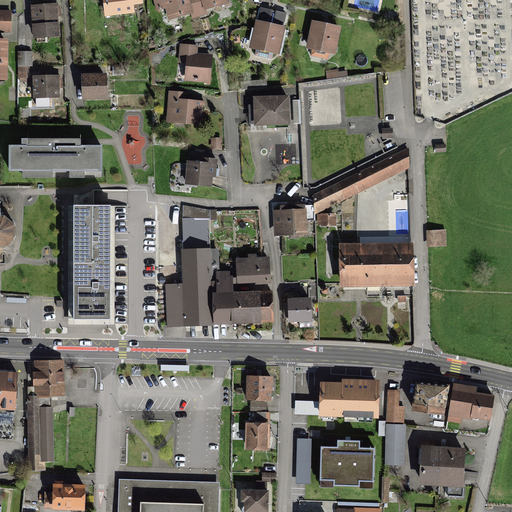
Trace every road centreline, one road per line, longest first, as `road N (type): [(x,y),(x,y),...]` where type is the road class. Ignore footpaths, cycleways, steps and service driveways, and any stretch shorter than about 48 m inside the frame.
road 1 (residential): [(420,362),(404,0)]
road 2 (residential): [(225,95),(233,196),(263,195),(274,250),(274,353)]
road 3 (secondary): [(274,353),(105,350)]
road 4 (residential): [(97,511),(105,350)]
road 5 (residential): [(287,353),(279,511)]
road 6 (residential): [(505,380),(475,511)]
road 7 (secondary): [(420,362),(287,353)]
